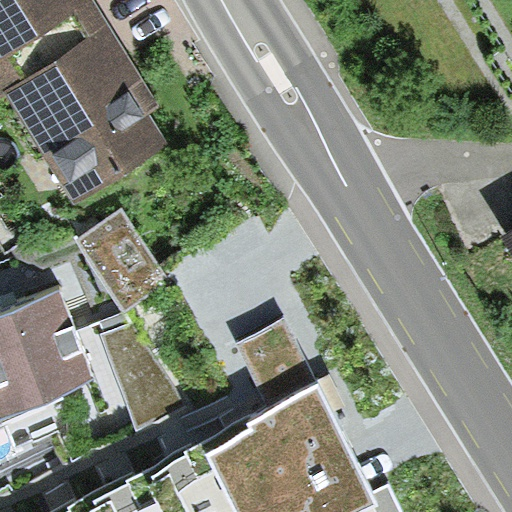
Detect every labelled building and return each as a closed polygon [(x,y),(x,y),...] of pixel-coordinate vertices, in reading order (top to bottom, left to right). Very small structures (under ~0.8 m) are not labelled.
[(0,0),(0,93),(13,86),(79,191),(167,136),(149,107),(160,100),(96,0),(0,0)] [(123,202),(78,233),(124,299),(168,269),(123,202)] [(511,230),(501,237),(511,255),(511,230)] [(99,375),(59,280),(0,301),(0,488),(89,444),(87,416),(102,410),(87,379),(99,375)] [(134,315),(105,326),(138,421),(186,399),(134,315)] [(285,320),(239,343),(251,373),(0,499),(0,511),(404,511),(391,486),(375,493),(321,388),(301,349),(285,320)]
